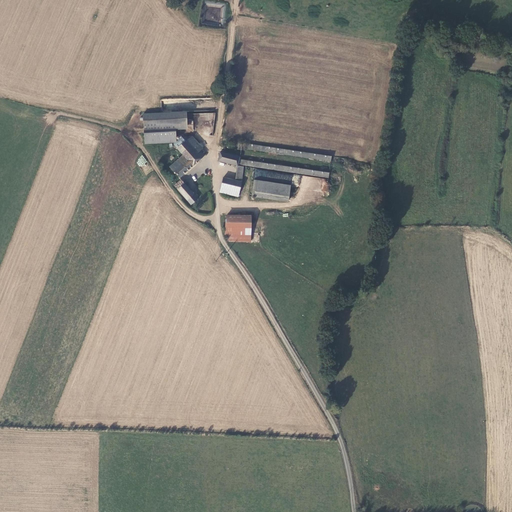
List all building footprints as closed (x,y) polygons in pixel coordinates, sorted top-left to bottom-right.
[(142,115),(143,140),(175,139),(174,132),(174,127),(186,127),(185,113),(142,115)] [(182,137),(173,145),(182,156),(184,158),(193,167),(195,165),(205,157),(201,152),(203,150),(191,138),(182,137)] [(274,156),(332,166),(333,159),(296,153),(240,143),(239,149),(274,156)] [(236,181),(242,182),(245,168),(330,183),(331,176),(309,172),(291,170),(282,167),(260,164),(241,160),(241,158),(221,154),(220,163),(239,167),(236,181)] [(169,169),(172,172),(181,163),(180,162),(184,158),(182,156),(169,169)] [(180,179),(193,167),(184,158),(180,162),(181,163),(172,172),(172,173),(180,179)] [(224,179),(221,193),(239,197),(242,182),(236,181),(224,179)] [(177,188),(194,205),(200,199),(183,182),(177,188)] [(292,191),(259,182),(255,198),(288,206),(292,191)] [(228,218),(229,234),(255,233),(254,218),(228,218)] [(229,234),(231,243),(255,242),(255,233),(229,234)]
